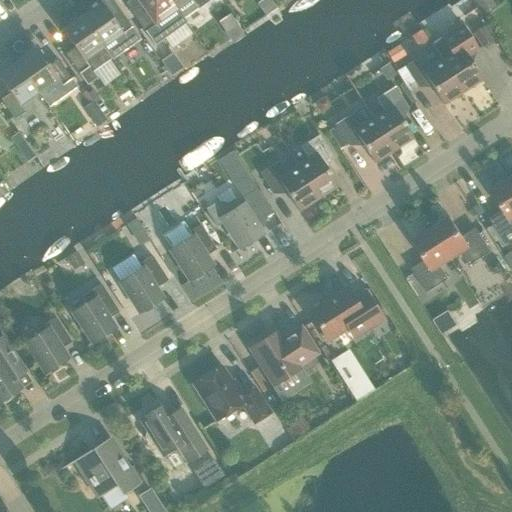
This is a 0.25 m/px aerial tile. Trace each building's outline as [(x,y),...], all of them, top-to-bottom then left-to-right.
[(155,45),(186,22),(183,18),(170,0),(137,0),(144,9),(135,16),(155,45)] [(170,0),(183,18),(197,8),(209,0),(170,0)] [(103,47),(103,46),(115,38),(119,44),(126,40),(136,33),(122,13),(112,20),(100,2),(81,16),(103,47)] [(485,29),(477,15),(467,21),(475,35),(485,29)] [(112,58),(103,46),(103,47),(81,16),(62,30),(74,47),(65,53),(87,84),(96,77),(92,71),(112,58)] [(442,58),(463,92),(482,79),(467,56),(477,49),(462,24),(451,31),(432,42),(442,58)] [(412,36),(420,48),(431,41),(422,28),(412,36)] [(36,48),(17,61),(38,92),(57,79),(62,85),(71,78),(58,59),(48,65),(36,48)] [(463,92),(442,58),(423,71),(415,59),(404,66),(418,87),(428,80),(443,104),(463,92)] [(38,92),(17,61),(0,73),(0,78),(10,92),(1,99),(14,119),(20,114),(24,119),(34,112),(30,98),(38,92)] [(384,109),(372,117),(394,150),(413,138),(398,114),(408,107),(395,86),(376,98),(384,109)] [(95,104),(101,100),(93,89),(88,93),(95,104)] [(329,101),(326,96),(316,102),(323,112),(329,108),(329,101)] [(394,150),(372,117),(362,123),(355,112),(346,117),(335,124),(349,145),(359,139),(374,162),(394,150)] [(0,133),(9,127),(0,113),(0,133)] [(297,165),(318,198),(337,186),(322,162),(333,155),(319,134),(301,146),(308,158),(297,165)] [(299,210),(318,198),(297,165),(286,172),(278,160),(259,172),(273,193),(283,187),(299,210)] [(250,176),(234,186),(241,197),(250,192),(257,188),(250,176)] [(511,183),(509,179),(490,191),(505,214),(492,222),(507,246),(511,242),(511,183)] [(266,216),(250,192),(241,197),(239,199),(236,198),(228,203),(218,201),(206,208),(217,226),(224,221),(240,246),(231,252),(232,252),(262,233),(256,223),(266,216)] [(450,217),(431,229),(450,259),(461,253),(469,266),(491,251),(478,231),(464,240),(450,217)] [(216,249),(200,224),(189,231),(192,235),(170,249),(189,279),(181,284),(181,285),(212,266),(205,255),(216,249)] [(147,235),(141,225),(131,231),(137,242),(147,235)] [(450,259),(431,229),(412,241),(427,264),(413,272),(426,293),(448,279),(440,266),(450,259)] [(85,263),(77,250),(66,257),(74,269),(85,263)] [(168,280),(152,255),(139,263),(141,267),(120,281),(139,311),(131,317),(162,298),(155,288),(168,280)] [(118,311),(101,283),(81,295),(86,303),(72,311),(92,341),(83,347),(84,347),(114,328),(108,318),(118,311)] [(346,287),(309,310),(328,341),(348,328),(355,338),(384,320),(364,289),(353,297),(346,287)] [(458,325),(450,312),(436,320),(444,333),(458,325)] [(71,341),(55,316),(44,323),(47,327),(25,341),(45,372),(36,377),(37,378),(67,358),(61,348),(71,341)] [(277,330),(249,348),(273,385),(301,368),(299,365),(319,353),(301,325),(282,337),(277,330)] [(325,342),(317,329),(310,333),(319,346),(325,342)] [(403,343),(394,330),(383,337),(392,350),(403,343)] [(25,371),(9,346),(0,351),(0,400),(20,388),(14,378),(25,371)] [(355,401),(373,389),(349,350),(330,362),(355,401)] [(240,393),(222,365),(193,384),(216,421),(242,404),(254,423),(271,412),(254,384),(240,393)] [(181,431),(163,403),(140,417),(148,430),(146,432),(145,437),(149,444),(154,445),(157,443),(164,455),(177,446),(187,462),(207,449),(192,424),(181,431)] [(127,468),(108,438),(57,470),(58,471),(74,461),(81,473),(82,473),(97,497),(100,495),(105,504),(124,492),(124,493),(137,485),(137,483),(143,479),(134,464),(127,468)] [(229,472),(219,455),(205,464),(215,480),(229,472)] [(164,511),(166,511),(152,490),(142,496),(152,511),(164,511)]
